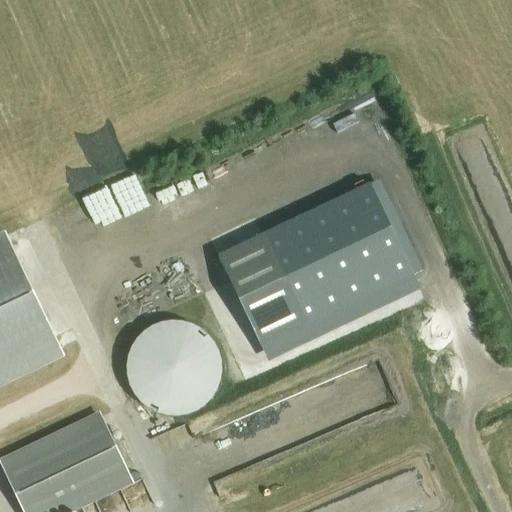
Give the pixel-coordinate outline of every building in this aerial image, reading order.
[(376,231),(222,300),(265,393),(421,322),(376,231)] [(7,239),(0,241),(0,388),(63,359),(7,239)] [(194,274),(171,286),(180,302),(202,290),(194,274)] [(147,332),(133,349),(128,369),(132,390),(145,407),(163,416),(185,417),(204,408),(218,392),(223,372),(219,351),(206,334),(187,324),(166,324),(147,332)] [(100,421),(14,461),(37,511),(74,511),(130,486),(100,421)]
